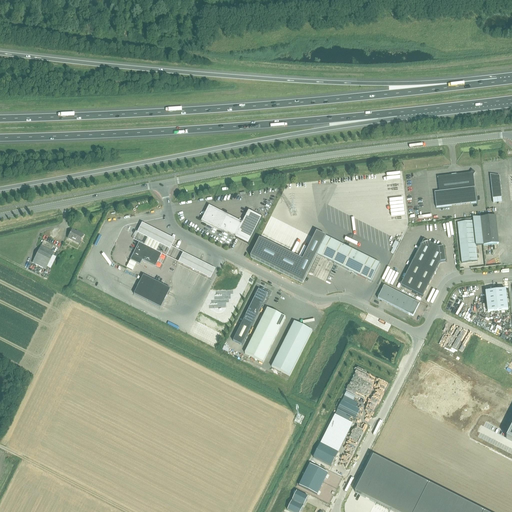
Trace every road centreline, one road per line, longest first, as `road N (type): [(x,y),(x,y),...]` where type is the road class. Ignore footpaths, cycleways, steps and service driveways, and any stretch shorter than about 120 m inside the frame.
road 1 (motorway): [(497,82),(262,107),(0,119)]
road 2 (motorway): [(497,82),(286,80),(0,53)]
road 3 (motorway): [(0,189),(397,113)]
road 4 (motorway): [(0,139),(397,113)]
road 5 (tertiary): [(163,183),(511,134)]
road 6 (unclassified): [(163,183),(173,230),(314,300),(343,297),(421,336)]
road 7 (unclassified): [(334,511),(421,336)]
road 8 (tertiary): [(0,217),(163,183)]
